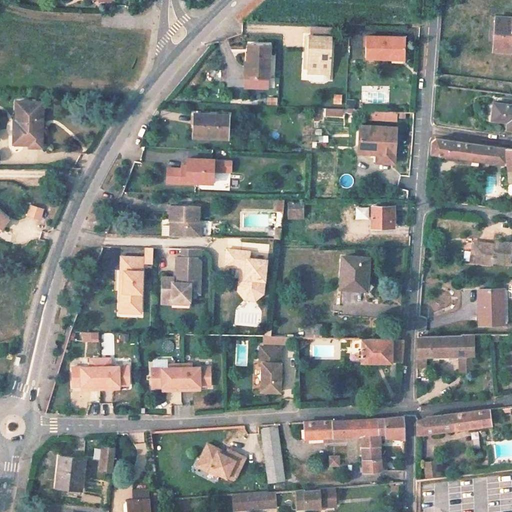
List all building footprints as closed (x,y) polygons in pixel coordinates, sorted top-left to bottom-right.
[(511,15),(497,14),(495,25),(494,37),(493,48),(511,49),(511,34),(511,15)] [(330,35),(308,34),(307,68),(328,69),(330,35)] [(404,55),(405,38),(366,36),(365,58),(390,59),(391,55),(404,55)] [(268,46),(246,45),(246,62),(249,62),(248,78),(267,78),(268,46)] [(328,69),(307,68),(306,76),(308,78),(326,79),(328,77),(328,69)] [(333,94),(332,104),(340,104),(341,94),(333,94)] [(45,147),(45,103),(19,102),(18,123),(22,124),(22,147),(45,147)] [(511,104),(493,102),(492,119),(508,121),(508,128),(511,128),(511,104)] [(323,108),(323,116),(342,116),(342,108),(323,108)] [(399,126),(412,127),(413,111),(400,111),(399,126)] [(412,127),(419,127),(421,112),(413,111),(412,127)] [(385,120),(396,120),(396,112),(385,112),(385,120)] [(226,115),(192,113),(190,134),(224,136),(226,115)] [(397,126),(361,125),(360,145),(378,146),(378,153),(377,162),(396,162),(397,126)] [(430,142),(429,154),(506,165),(505,148),(435,138),(430,142)] [(212,158),(186,157),(186,164),(180,164),(180,167),(166,166),(166,181),(179,182),(179,177),(184,177),(184,175),(190,175),(190,181),(210,182),(212,158)] [(275,210),(282,209),(282,198),(274,199),(275,210)] [(300,214),(300,205),(287,204),(287,214),(300,214)] [(43,209),(32,205),(28,215),(40,219),(43,209)] [(174,219),(174,223),(164,223),(163,233),(202,236),(203,221),(199,221),(200,207),(172,205),(171,219),(174,219)] [(355,207),(355,218),(366,218),(366,207),(355,207)] [(395,208),(376,208),(376,230),(395,230),(395,208)] [(0,226),(8,216),(0,209),(0,226)] [(492,261),(509,264),(511,243),(495,241),(495,244),(477,242),(474,262),(491,264),(492,261)] [(181,247),(180,256),(195,256),(199,260),(199,248),(181,247)] [(248,249),(225,248),(224,264),(240,265),(244,266),(243,277),(241,277),(240,289),(245,294),(253,295),(259,290),(260,278),(263,278),(265,257),(248,256),(248,249)] [(120,268),(123,268),(122,303),(125,306),(138,306),(141,303),(141,254),(120,254),(120,268)] [(180,256),(175,256),(175,276),(161,276),(161,302),(172,302),(172,299),(189,299),(189,292),(199,292),(199,260),(195,256),(180,256)] [(325,266),(325,257),(311,257),(311,265),(325,266)] [(366,290),(367,258),(341,258),(341,290),(366,290)] [(244,266),(240,265),(238,289),(244,297),(254,298),(262,291),(263,278),(260,278),(259,290),(253,295),(245,294),(240,289),(241,277),(243,277),(244,266)] [(123,268),(120,268),(119,309),(140,309),(141,303),(138,306),(125,306),(122,303),(123,268)] [(501,288),(477,288),(477,323),(501,323),(501,288)] [(98,333),(84,332),(84,341),(98,341),(98,333)] [(461,335),(417,337),(416,363),(425,363),(425,355),(473,354),(473,334),(461,334),(461,335)] [(403,340),(361,339),(359,361),(401,362),(403,340)] [(277,349),(257,349),(257,365),(259,366),(259,394),(278,394),(278,365),(277,365),(277,349)] [(90,367),(71,367),(70,386),(80,386),(88,386),(88,390),(98,390),(109,390),(109,387),(117,387),(128,387),(128,368),(110,368),(110,360),(99,360),(90,360),(90,367)] [(171,369),(152,369),(151,388),(161,388),(169,388),(169,391),(180,391),(190,392),(190,388),(199,388),(209,388),(209,369),(190,369),(191,361),(180,361),(171,361),(171,369)] [(416,434),(491,424),(489,409),(427,416),(416,420),(416,434)] [(377,433),(403,434),(402,417),(376,418),(377,433)] [(348,436),(361,433),(377,433),(376,418),(315,421),(302,422),(303,437),(312,437),(348,436)] [(276,426),(261,427),(267,483),(282,481),(276,426)] [(377,433),(361,433),(359,441),(360,448),(378,445),(377,433)] [(221,449),(207,442),(198,459),(210,465),(208,468),(217,472),(225,477),(228,473),(235,477),(244,458),(227,449),(224,456),(219,453),(221,449)] [(360,448),(361,471),(380,469),(378,445),(360,448)] [(115,450),(102,448),(99,471),(113,472),(115,450)] [(79,456),(56,454),(52,486),(76,488),(79,456)] [(210,465),(198,459),(196,464),(216,475),(217,472),(208,468),(210,465)] [(427,478),(443,477),(441,461),(425,463),(427,478)] [(295,490),(297,511),(315,511),(325,511),(324,506),(335,505),(333,487),(317,488),(317,489),(302,490),(295,490)] [(274,492),(236,494),(237,510),(275,507),(274,492)] [(149,511),(148,499),(128,502),(128,511),(149,511)]
